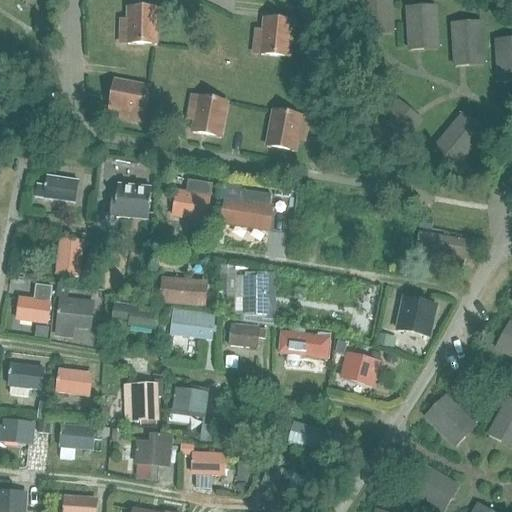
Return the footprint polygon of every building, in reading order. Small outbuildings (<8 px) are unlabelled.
[(359,0),(362,36),(394,34),(392,0),(359,0)] [(405,8),(407,52),(440,50),(437,6),(405,8)] [(158,9),(129,9),(129,20),(121,20),(121,32),(129,33),(128,45),(157,45),(158,9)] [(294,22),(265,19),(264,31),(256,30),(255,42),(263,43),(261,55),(290,58),(294,22)] [(450,24),(453,69),(486,67),(483,22),(450,24)] [(511,39),(494,41),(497,85),(511,84),(511,39)] [(115,82),(110,110),(121,112),(120,120),(132,122),(134,114),(145,117),(150,88),(115,82)] [(195,122),(193,133),(222,139),(228,103),(200,98),(198,110),(190,108),(188,121),(195,122)] [(398,101),(369,135),(392,156),(422,122),(398,101)] [(274,112),(268,147),(296,153),(298,141),(306,143),(308,130),(300,129),(303,117),(274,112)] [(458,167),(487,133),(462,113),(434,147),(458,167)] [(41,161),(50,164),(53,153),(43,150),(41,161)] [(156,174),(155,192),(166,193),(167,175),(156,174)] [(72,181),(63,180),(46,177),(45,186),(36,185),(34,198),(43,199),(42,200),(76,205),(79,182),(72,181)] [(214,185),(200,183),(198,191),(191,190),(190,193),(175,191),(170,219),(208,225),(214,185)] [(117,198),(110,198),(109,219),(151,222),(153,188),(117,186),(117,198)] [(219,226),(269,234),(274,207),(269,206),(271,196),(241,192),(240,202),(224,199),(219,226)] [(419,234),(416,252),(453,258),(452,263),(464,266),(465,261),(475,263),(478,244),(461,241),(461,237),(456,236),(455,240),(419,234)] [(59,240),(55,276),(79,279),(83,243),(59,240)] [(158,267),(177,269),(178,256),(159,254),(158,267)] [(27,271),(16,270),(16,280),(26,281),(27,271)] [(266,305),(266,275),(245,275),(245,279),(234,279),(234,317),(244,318),(244,319),(261,319),(261,324),(276,324),(276,305),(266,305)] [(159,306),(205,308),(207,282),(160,279),(159,306)] [(51,303),(50,303),(52,289),(36,287),(34,301),(18,299),(15,322),(48,326),(51,303)] [(85,301),(68,300),(69,288),(58,287),(57,298),(60,298),(58,327),(90,330),(92,307),(84,306),(85,301)] [(403,300),(396,334),(431,341),(438,307),(403,300)] [(353,302),(347,334),(370,339),(376,307),(353,302)] [(158,311),(114,305),(112,319),(129,322),(128,328),(155,332),(154,337),(163,338),(165,324),(157,322),(158,311)] [(170,337),(212,341),(215,315),(168,311),(167,327),(171,327),(170,337)] [(494,350),(511,360),(511,322),(510,322),(494,350)] [(228,348),(258,350),(259,340),(259,330),(260,329),(230,326),(228,348)] [(331,338),(280,333),(278,355),(329,360),(331,338)] [(377,347),(389,350),(392,338),(380,335),(377,347)] [(339,379),(374,389),(384,352),(350,342),(339,379)] [(394,366),(397,357),(389,354),(386,363),(394,366)] [(45,370),(10,365),(7,389),(11,389),(10,396),(28,398),(28,391),(42,392),(45,370)] [(92,375),(59,371),(56,394),(89,398),(92,375)] [(160,423),(157,385),(128,387),(130,416),(136,416),(136,424),(160,423)] [(199,442),(214,444),(216,428),(204,427),(209,395),(176,390),(172,411),(170,411),(168,422),(189,426),(190,418),(202,420),(199,442)] [(423,419),(455,450),(478,427),(446,396),(423,419)] [(511,400),(507,398),(486,435),(511,449),(511,400)] [(39,403),(37,420),(46,421),(48,404),(39,403)] [(97,421),(98,408),(90,407),(89,420),(97,421)] [(99,421),(109,422),(110,409),(100,409),(99,421)] [(35,425),(2,421),(2,427),(0,427),(0,444),(32,448),(35,425)] [(288,444),(342,459),(348,439),(306,427),(307,424),(295,421),(295,423),(293,423),(288,444)] [(49,436),(51,424),(38,422),(37,434),(49,436)] [(59,450),(93,453),(95,429),(61,426),(59,450)] [(97,440),(108,441),(109,431),(98,431),(97,440)] [(123,444),(123,431),(112,431),(112,444),(123,444)] [(173,437),(150,436),(149,444),(137,442),(135,467),(170,470),(173,437)] [(192,454),(194,454),(194,446),(180,445),(180,457),(192,457),(192,454)] [(20,450),(19,458),(28,459),(29,451),(20,450)] [(192,454),(192,457),(191,477),(225,478),(226,456),(194,454),(192,454)] [(274,456),(271,464),(280,468),(283,459),(274,456)] [(239,463),(238,472),(250,472),(251,463),(239,463)] [(262,486),(290,496),(297,475),(269,465),(262,486)] [(406,492),(439,511),(445,511),(460,488),(423,465),(406,492)] [(26,511),(28,494),(0,492),(0,511),(26,511)] [(62,511),(96,511),(98,499),(64,497),(62,511)]
